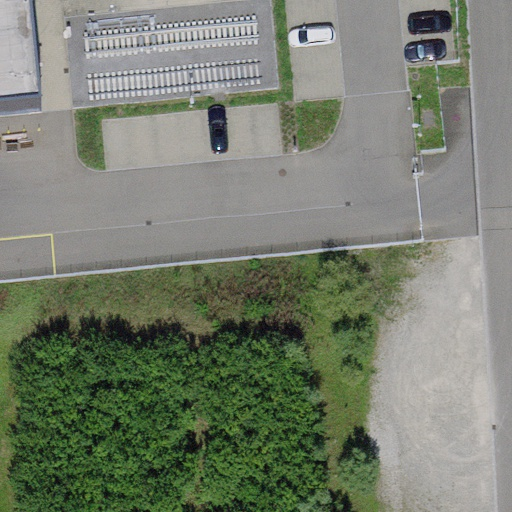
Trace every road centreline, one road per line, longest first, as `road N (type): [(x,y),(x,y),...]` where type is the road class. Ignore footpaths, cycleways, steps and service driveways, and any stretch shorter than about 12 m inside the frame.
road 1 (unknown): [(0,235),(266,206),(362,173),(373,151),(365,0)]
road 2 (residential): [(494,0),(511,319)]
